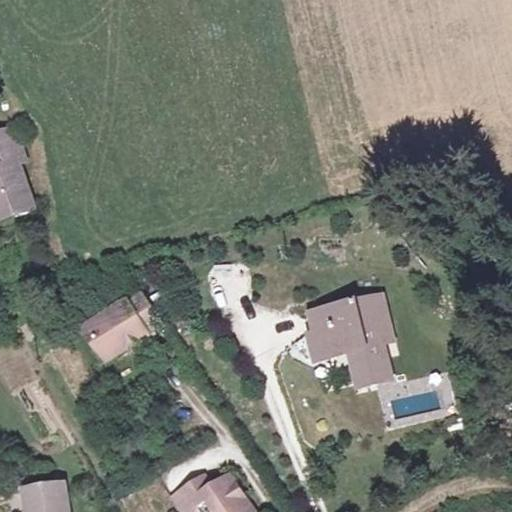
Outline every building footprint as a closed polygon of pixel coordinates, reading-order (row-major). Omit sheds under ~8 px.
[(12,153),(24,149),(20,134),(6,138),(12,153)] [(28,160),(24,149),(12,153),(6,138),(0,139),(0,226),(38,216),(22,162),(28,160)] [(387,295),(361,301),(363,307),(388,300),(387,295)] [(147,337),(165,325),(146,296),(127,308),(124,305),(87,331),(109,365),(149,339),(147,337)] [(383,379),(398,375),(389,340),(398,338),(388,300),(363,307),(361,301),(318,313),(324,333),(330,356),(361,348),(365,362),(360,363),(366,388),(384,384),(383,379)] [(330,356),(324,333),(315,335),(322,359),(330,356)] [(180,511),(198,511),(217,499),(213,493),(205,480),(173,499),(180,511)] [(251,511),(232,481),(213,493),(217,499),(198,511),(251,511)] [(28,499),(29,511),(74,511),(70,491),(28,499)]
